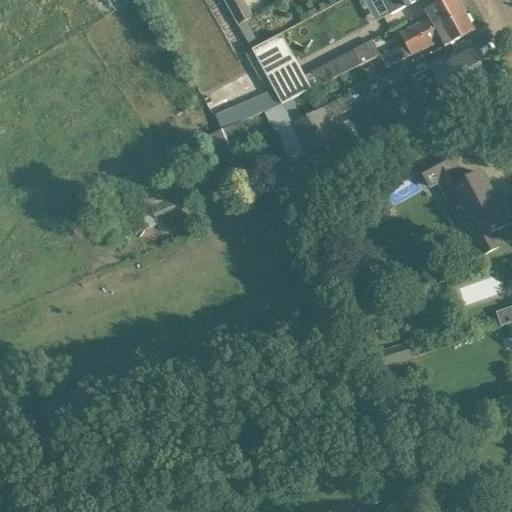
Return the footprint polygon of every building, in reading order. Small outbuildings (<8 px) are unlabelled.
[(224,0),(239,25),(246,21),(254,16),(244,0),(224,0)] [(383,0),(392,15),(406,7),(418,0),(383,0)] [(400,33),(406,43),(406,44),(465,12),(458,0),(444,0),(426,10),(430,17),(400,33)] [(406,44),(406,43),(381,56),(387,68),(411,54),(441,38),(445,46),(475,30),(465,12),(406,44)] [(239,25),(253,51),(260,47),(246,21),(239,25)] [(248,119),(264,112),(283,104),(380,55),(372,39),(305,76),(283,35),(260,47),(253,51),(275,90),(242,105),(248,119)] [(412,78),(405,65),(338,100),(345,112),(385,90),(398,83),(402,89),(414,83),(423,99),(445,87),(443,84),(481,63),(472,45),(433,67),(412,78)] [(398,83),(385,90),(402,125),(415,118),(416,121),(429,114),(430,114),(452,102),(491,81),(481,63),(443,84),(445,87),(423,99),(414,83),(402,89),(398,83)] [(345,112),(338,100),(302,119),(292,124),(308,154),(333,140),(340,137),(332,122),(331,119),(345,112)] [(243,122),(221,131),(203,139),(213,163),(253,145),(243,122)] [(449,146),(431,155),(418,162),(430,185),(439,181),(478,257),(500,246),(494,232),(511,222),(511,217),(505,204),(498,207),(481,173),(464,182),(458,172),(461,170),(449,146)] [(191,187),(165,198),(159,185),(143,193),(132,201),(136,210),(128,213),(137,233),(158,224),(159,225),(184,215),(185,218),(192,214),(191,211),(200,207),(191,187)] [(511,305),(496,311),(501,326),(511,322),(511,305)] [(376,334),(370,317),(358,321),(364,338),(376,334)] [(407,342),(369,354),(374,369),(412,357),(407,342)]
